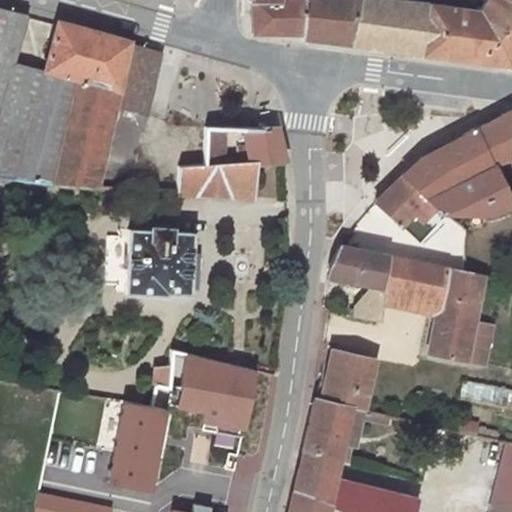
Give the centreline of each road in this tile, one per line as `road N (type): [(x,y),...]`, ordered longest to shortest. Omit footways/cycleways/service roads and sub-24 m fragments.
road 1 (residential): [(265,511),(310,241),(304,62)]
road 2 (secondary): [(511,89),(304,62)]
road 3 (secondary): [(217,45),(52,0)]
